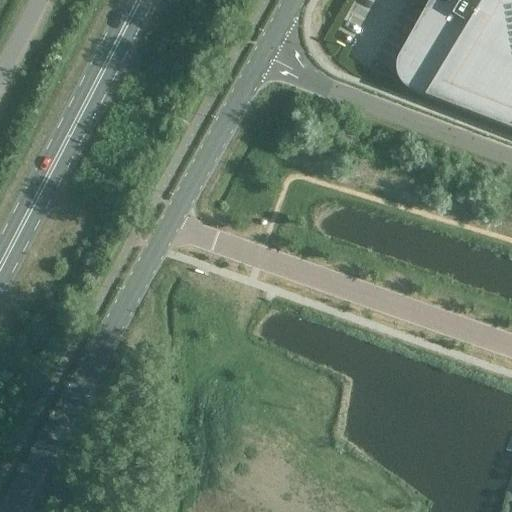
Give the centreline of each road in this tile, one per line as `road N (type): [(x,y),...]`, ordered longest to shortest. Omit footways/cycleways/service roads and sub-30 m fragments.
road 1 (residential): [(167,223),(511,347)]
road 2 (tertiary): [(9,511),(167,223)]
road 3 (primary): [(134,0),(0,260)]
road 4 (unclassified): [(511,158),(332,91),(306,73),(282,26)]
road 5 (tertiary): [(167,223),(282,26)]
